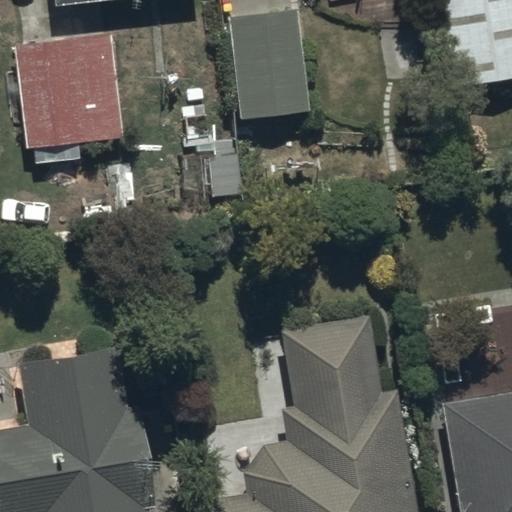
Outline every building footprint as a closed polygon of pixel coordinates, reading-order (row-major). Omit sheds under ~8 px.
[(55,0),(57,13),(170,0),(55,0)] [(511,85),(511,0),(431,0),(448,96),(511,85)] [(311,118),(296,13),(225,23),(240,128),(311,118)] [(126,141),(112,40),(14,55),(28,155),(126,141)] [(242,490),(203,496),(205,511),(411,511),(391,389),(376,391),(363,315),(278,329),(291,406),(277,408),(280,427),(277,431),(279,437),(259,441),(239,472),(242,490)] [(114,348),(17,363),(27,425),(0,429),(0,511),(145,511),(144,506),(151,505),(135,407),(124,408),(114,348)] [(511,511),(511,386),(433,399),(450,511),(511,511)]
